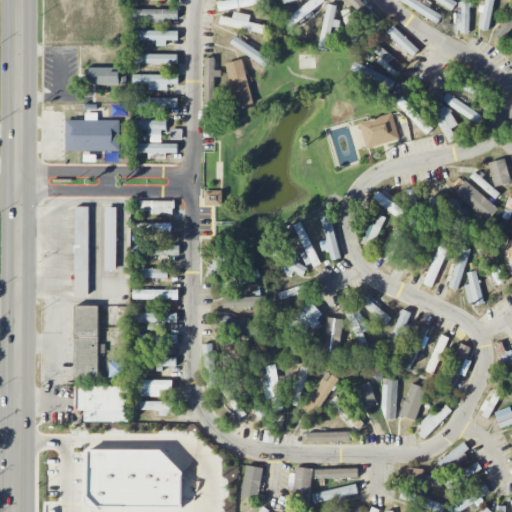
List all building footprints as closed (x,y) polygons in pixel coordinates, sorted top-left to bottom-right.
[(221,0),(221,9),(263,6),(262,0),(221,0)] [(326,3),(324,0),(312,0),(283,19),(288,28),(326,3)] [(438,22),(442,14),(420,3),(421,0),(399,0),(399,2),(438,22)] [(460,33),(468,34),(469,0),(461,0),(461,15),(460,33)] [(485,0),(479,29),(488,31),(494,0),(485,0)] [(331,27),(339,28),(340,21),(335,20),(336,6),(325,5),(320,50),(329,50),(331,27)] [(342,12),(349,38),(362,35),(358,20),(365,18),(368,27),(376,26),(371,6),(351,11),(351,9),(342,12)] [(149,24),(165,24),(165,19),(178,19),(178,10),(132,9),(132,18),(149,19),(149,24)] [(257,30),(258,24),(249,23),(250,14),(233,13),(233,18),(221,17),(220,27),(257,30)] [(511,28),(511,15),(494,34),(500,40),(511,28)] [(413,57),(419,50),(392,24),(385,31),(413,57)] [(157,41),(157,46),(166,46),(166,40),(178,41),(178,31),(132,31),(132,40),(157,41)] [(266,67),(271,59),(235,36),(230,44),(266,67)] [(371,64),(392,81),(404,66),(383,49),(371,64)] [(135,64),(177,65),(177,54),(136,54),(135,64)] [(215,58),(205,58),(204,103),(214,103),(215,77),(221,77),(221,70),(215,70),(215,58)] [(226,64),(238,108),(254,104),(242,59),(226,64)] [(119,68),(88,67),(87,84),(119,85),(119,68)] [(133,74),(133,84),(148,85),(148,90),(167,91),(168,85),(178,85),(178,75),(133,74)] [(452,84),(485,100),(490,90),(457,74),(452,84)] [(485,118),(447,92),(442,100),(480,126),(485,118)] [(451,128),(454,127),(442,96),(429,102),(446,143),(456,139),(451,128)] [(132,106),(178,108),(178,99),(133,97),(132,106)] [(434,128),(401,97),(395,104),(427,134),(434,128)] [(399,140),(393,114),(359,122),(366,148),(399,140)] [(120,119),(65,119),(65,151),(120,151),(120,119)] [(149,135),(165,134),(164,120),(133,121),(133,130),(148,129),(149,135)] [(178,143),(132,144),(132,153),(178,153),(178,143)] [(493,187),(510,184),(507,159),(489,162),(493,187)] [(455,192),(487,223),(499,211),(466,180),(455,192)] [(222,190),(204,191),(205,207),(222,206),(222,190)] [(408,190),(409,227),(418,226),(417,190),(408,190)] [(405,209),(377,193),(373,202),(401,218),(405,209)] [(447,201),(465,243),(473,239),(456,198),(447,201)] [(136,201),(136,208),(149,208),(149,215),(174,215),(174,201),(136,201)] [(89,205),(75,205),(75,293),(89,293),(89,205)] [(105,271),(117,271),(117,207),(105,207),(105,271)] [(430,230),(437,230),(436,209),(429,209),(430,230)] [(323,216),(329,260),(338,259),(332,215),(323,216)] [(375,225),(368,223),(363,237),(376,241),(385,217),(379,215),(375,225)] [(305,249),(300,252),(307,268),(319,262),(300,222),(288,228),(295,242),(300,239),(305,249)] [(171,223),(135,223),(135,233),(171,232),(171,223)] [(404,229),(396,225),(382,259),(390,262),(404,229)] [(405,270),(413,272),(425,239),(417,236),(405,270)] [(216,281),(234,249),(224,244),(206,275),(216,281)] [(432,264),(426,262),(419,279),(434,285),(449,247),(440,244),(432,264)] [(179,255),(179,245),(131,246),(132,256),(179,255)] [(293,272),(303,277),(309,264),(269,245),(265,255),(284,264),(280,273),(290,278),(293,272)] [(449,287),(457,290),(470,250),(462,247),(449,287)] [(220,281),(224,292),(261,278),(257,267),(220,281)] [(168,279),(168,269),(134,268),(134,278),(168,279)] [(506,281),(500,269),(492,273),(497,285),(506,281)] [(467,273),(469,284),(464,285),(468,305),(483,303),(478,271),(467,273)] [(277,293),(280,300),(312,289),(309,282),(277,293)] [(178,290),(133,290),(132,299),(178,300),(178,290)] [(262,295),(223,297),(223,308),(263,306),(262,295)] [(302,336),(324,316),(311,302),(289,322),(302,336)] [(354,313),(350,304),(343,307),(359,347),(367,344),(362,332),(368,330),(360,311),(354,313)] [(75,379),(101,379),(101,344),(99,344),(98,305),(74,305),(75,379)] [(385,351),(395,355),(407,325),(412,313),(402,309),(385,351)] [(331,347),(336,312),(328,310),(323,345),(331,347)] [(177,322),(177,313),(132,314),(132,323),(177,322)] [(260,328),(223,314),(219,326),(216,325),(211,340),(232,348),(237,333),(256,340),(260,328)] [(401,362),(410,366),(429,330),(420,325),(401,362)] [(138,334),(137,345),(162,345),(162,343),(177,344),(177,335),(138,334)] [(425,371),(433,374),(439,360),(444,362),(448,353),(443,350),(449,338),(441,334),(425,371)] [(494,344),(507,381),(511,378),(511,369),(510,364),(511,363),(511,352),(511,350),(506,352),(502,342),(494,344)] [(453,389),(460,374),(465,376),(471,361),(466,359),(471,347),(460,343),(443,385),(453,389)] [(204,344),(205,380),(215,379),(215,387),(216,387),(215,344),(204,344)] [(176,357),(141,358),(141,367),(176,366),(176,357)] [(272,399),(273,411),(282,410),(277,365),(266,366),(267,381),(263,381),(265,400),(272,399)] [(308,368),(300,366),(290,404),(298,406),(308,368)] [(337,377),(324,371),(304,411),(316,417),(337,377)] [(244,380),(255,420),(265,418),(255,377),(244,380)] [(429,383),(413,377),(400,415),(415,421),(429,383)] [(382,410),(386,410),(385,420),(396,420),(396,380),(382,379),(382,410)] [(139,397),(160,396),(160,390),(172,390),(172,380),(139,380),(139,397)] [(361,412),(378,404),(368,382),(351,389),(361,412)] [(119,385),(75,385),(75,410),(85,410),(85,421),(119,421),(119,385)] [(489,419),(505,390),(498,386),(482,415),(489,419)] [(221,391),(233,418),(243,414),(232,387),(221,391)] [(364,423),(335,396),(330,402),(358,429),(364,423)] [(140,401),(140,410),(160,410),(160,415),(172,416),(172,402),(140,401)] [(434,410),(415,427),(425,438),(452,412),(446,405),(437,413),(434,410)] [(511,424),(511,411),(496,418),(500,429),(511,424)] [(350,432),(307,433),(307,442),(350,442),(350,432)] [(443,469),(469,449),(464,442),(438,462),(443,469)] [(444,481),(448,489),(481,472),(476,464),(444,481)] [(242,497),(259,499),(262,467),(245,466),(242,497)] [(311,494),(312,468),(295,467),(294,493),(311,494)] [(400,483),(442,485),(442,476),(424,476),(424,468),(401,467),(400,483)] [(315,469),(315,479),(358,478),(358,468),(315,469)] [(358,493),(356,484),(312,495),(314,504),(358,493)] [(481,498),(490,492),(485,484),(447,509),(448,511),(460,511),(471,505),(474,510),(484,503),(481,498)] [(435,511),(441,511),(444,505),(403,490),(399,499),(435,511)]
